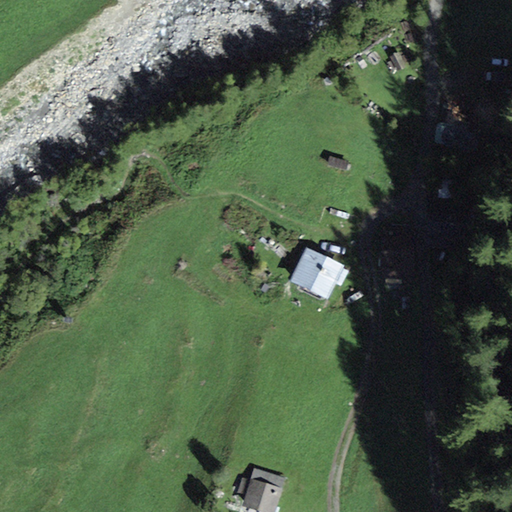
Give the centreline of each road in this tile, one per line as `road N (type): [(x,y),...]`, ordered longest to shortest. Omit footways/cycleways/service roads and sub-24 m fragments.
road 1 (track): [(336,511),(373,340),(365,227),(417,203)]
road 2 (track): [(417,203),(434,511)]
road 3 (track): [(417,203),(438,0)]
